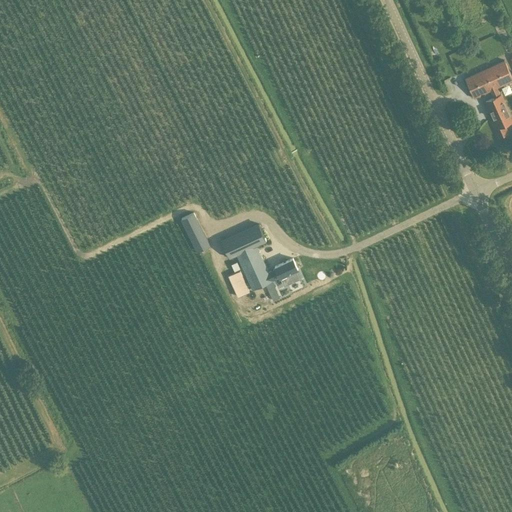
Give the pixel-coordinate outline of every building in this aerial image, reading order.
[(474,98),(490,90),(498,87),(511,80),(511,76),(504,59),(465,78),(474,98)] [(490,90),(493,97),(485,101),(494,120),(491,121),(499,137),(508,132),(504,124),(511,120),(511,118),(498,87),(490,90)] [(198,251),(211,244),(194,211),(181,218),(198,251)] [(253,289),(280,277),(298,268),(293,257),(275,266),(276,268),(269,271),(257,245),(266,241),(258,222),(222,239),(230,257),(236,254),(253,289)] [(249,291),(240,270),(228,274),(238,296),(249,291)]
